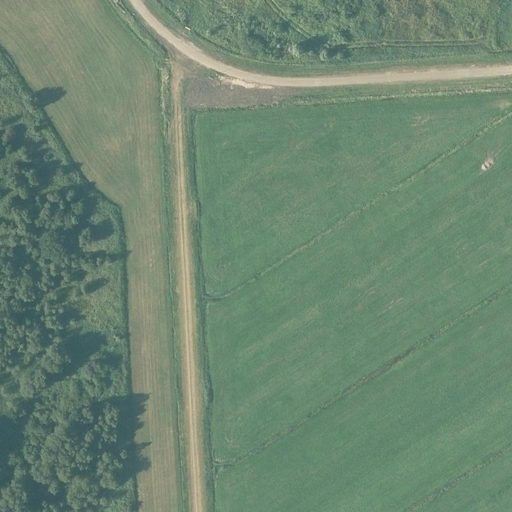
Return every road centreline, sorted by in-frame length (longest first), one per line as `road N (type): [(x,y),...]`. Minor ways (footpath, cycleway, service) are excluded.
road 1 (track): [(197,511),(176,112),(183,48)]
road 2 (tertiary): [(511,70),(304,83),(250,78),(190,53),(133,0)]
